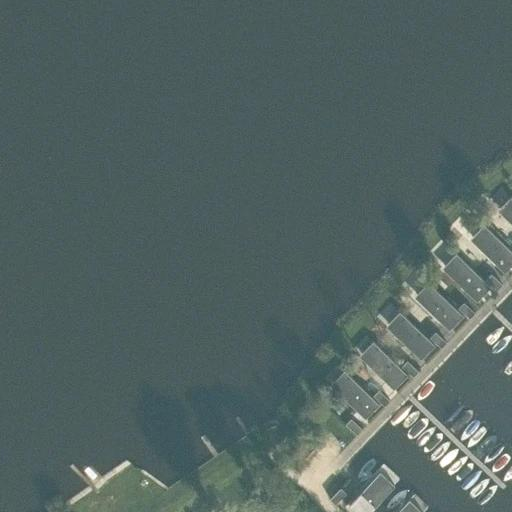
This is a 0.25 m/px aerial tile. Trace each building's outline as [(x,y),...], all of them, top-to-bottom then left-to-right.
[(511,196),(510,195),(497,209),(511,223),(511,196)] [(511,252),(482,224),(469,238),(504,272),(511,263),(511,252)] [(455,253),(442,267),(477,300),(490,286),(455,253)] [(491,273),(485,279),(497,290),(502,284),(491,273)] [(427,281),(414,295),(449,329),(462,315),(427,281)] [(463,301),(457,307),(469,318),(475,312),(463,301)] [(399,311),(386,325),(421,358),(434,344),(399,311)] [(435,331),(429,337),(440,348),(446,342),(435,331)] [(372,341),(358,355),(393,388),(407,374),(372,341)] [(407,360),(401,366),(413,377),(418,371),(407,360)] [(343,370),(330,384),(365,418),(378,404),(343,370)] [(378,389),(373,395),(384,406),(390,400),(378,389)] [(351,419),(345,424),(356,435),(362,430),(351,419)] [(380,472),(346,507),(351,511),(368,511),(394,486),(380,472)] [(341,487),(330,499),(336,504),(346,493),(341,487)] [(421,511),(409,499),(396,511),(421,511)]
